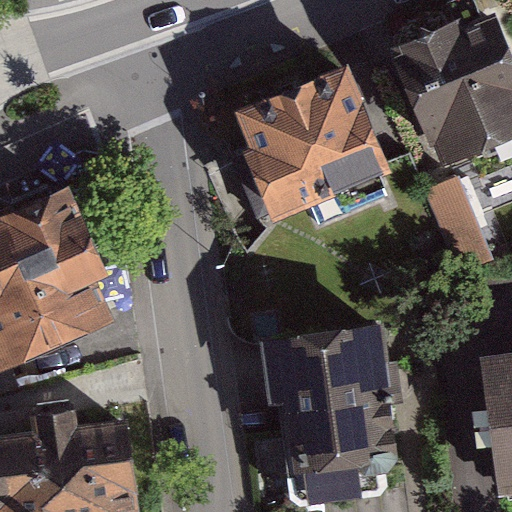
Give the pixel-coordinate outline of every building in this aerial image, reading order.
[(511,115),(511,32),(498,3),(405,46),(451,144),(511,115)] [(337,58),(219,108),(269,225),(308,208),(319,236),(399,202),(337,58)] [(460,184),(431,197),(457,253),(485,240),(460,184)] [(104,298),(51,195),(0,221),(0,401),(30,396),(4,349),(104,298)] [(393,462),(373,330),(271,346),(296,505),(370,494),(393,462)] [(511,497),(511,496),(511,367),(491,371),(511,497)] [(0,511),(134,511),(122,424),(0,441),(0,511)]
